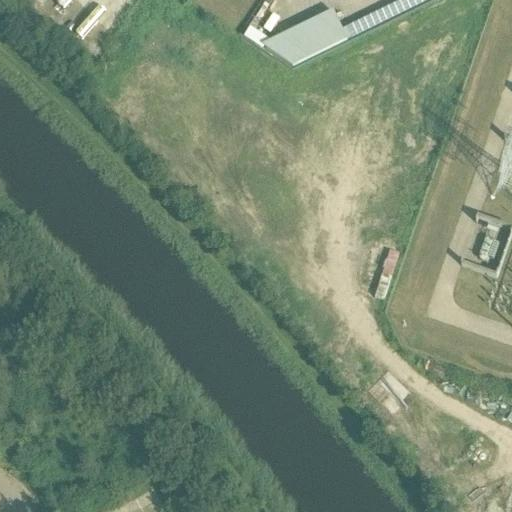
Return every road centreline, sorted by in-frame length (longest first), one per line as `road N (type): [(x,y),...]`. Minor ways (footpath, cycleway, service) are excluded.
road 1 (track): [(430,511),(260,312),(0,52)]
road 2 (track): [(482,0),(427,29),(334,144),(311,241),(347,321),(485,430),(511,442)]
road 3 (track): [(0,234),(133,367),(258,511)]
